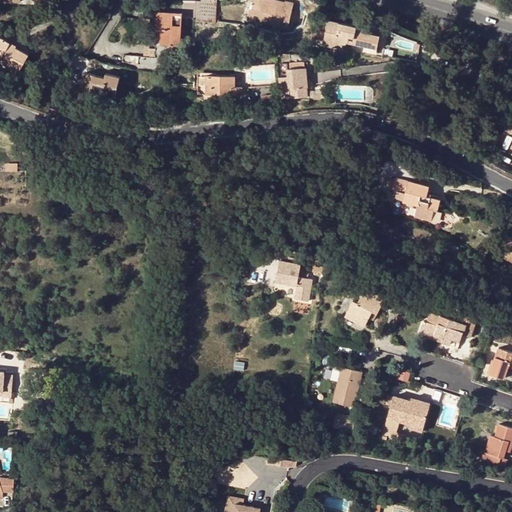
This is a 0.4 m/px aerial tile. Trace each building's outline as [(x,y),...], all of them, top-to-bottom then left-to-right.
[(196,1),(196,4),(195,17),(195,23),(216,24),(217,0),(210,0),(201,0),(201,2),(196,1)] [(262,2),(254,0),(253,0),(248,20),(281,28),(283,19),(291,21),(295,4),(287,2),(286,8),(262,2)] [(184,16),(195,17),(196,4),(184,3),(183,15),(184,16)] [(162,31),(162,45),(182,46),(183,15),(159,13),(158,31),(162,31)] [(140,19),(140,27),(151,28),(151,20),(140,19)] [(364,29),(329,22),(325,45),(334,48),(342,49),(349,44),(378,50),(381,37),(363,34),(364,29)] [(0,61),(6,65),(5,66),(20,74),(30,57),(17,49),(18,48),(0,37),(0,61)] [(148,49),(148,58),(156,58),(156,49),(148,49)] [(169,59),(156,58),(148,58),(139,57),(139,67),(168,69),(169,59)] [(306,63),(290,64),(292,99),(308,98),(306,63)] [(91,93),(115,100),(121,78),(108,74),(106,79),(86,74),(80,98),(89,101),(91,93)] [(207,96),(208,76),(199,76),(199,95),(207,96)] [(208,76),(207,96),(243,97),(244,88),(236,88),(237,77),(208,76)] [(91,93),(89,101),(113,107),(115,100),(91,93)] [(262,94),(264,109),(274,107),(272,93),(262,94)] [(428,198),(429,195),(431,188),(409,182),(403,203),(419,207),(415,217),(432,222),(436,211),(439,212),(442,202),(432,199),(428,198)] [(499,254),(511,260),(511,236),(509,235),(499,254)] [(193,262),(205,264),(207,256),(184,252),(180,271),(188,272),(190,261),(193,262)] [(296,299),(309,302),(313,280),(300,277),(302,265),(300,265),(300,261),(294,260),(294,263),(284,262),(283,268),(280,267),(277,282),(298,286),(296,299)] [(180,271),(178,270),(175,287),(187,289),(191,272),(193,262),(190,261),(188,272),(180,271)] [(355,301),(347,316),(366,327),(374,312),(378,314),(387,298),(368,288),(360,303),(355,301)] [(417,291),(416,298),(429,302),(430,295),(417,291)] [(432,312),(428,323),(431,324),(429,334),(443,338),(444,336),(453,339),(461,342),(463,335),(471,337),(477,319),(457,313),(455,320),(432,312)] [(429,334),(431,324),(428,323),(424,321),(420,335),(451,346),(453,339),(444,336),(443,338),(429,334)] [(511,362),(511,352),(499,348),(491,374),(506,379),(509,369),(511,362)] [(343,367),(334,403),(355,408),(364,373),(343,367)] [(12,399),(13,379),(5,378),(5,373),(0,373),(0,393),(3,394),(3,399),(12,399)] [(395,396),(388,418),(400,421),(413,424),(411,429),(423,432),(431,406),(411,401),(395,396)] [(412,396),(411,401),(431,406),(432,402),(412,396)] [(337,414),(334,428),(353,433),(357,419),(337,414)] [(400,421),(388,418),(383,435),(392,437),(391,440),(405,444),(407,435),(397,433),(400,421)] [(509,460),(504,458),(507,451),(508,447),(511,448),(511,446),(511,427),(500,424),(496,437),(491,435),(486,453),(483,452),(481,458),(480,459),(506,467),(509,460)] [(0,499),(4,498),(3,492),(13,493),(14,480),(0,478),(0,499)] [(327,507),(350,511),(352,497),(329,493),(327,507)] [(261,511),(262,507),(243,503),(244,499),(231,496),(228,511),(261,511)]
